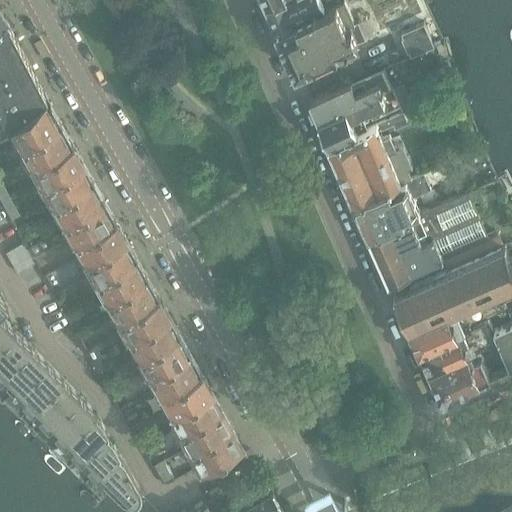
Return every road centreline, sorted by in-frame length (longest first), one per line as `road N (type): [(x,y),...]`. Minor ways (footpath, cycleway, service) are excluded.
road 1 (residential): [(280,429),(34,0)]
road 2 (residential): [(424,430),(233,0)]
road 3 (residential): [(280,429),(158,498),(75,350),(0,258)]
road 4 (residential): [(310,481),(424,430)]
